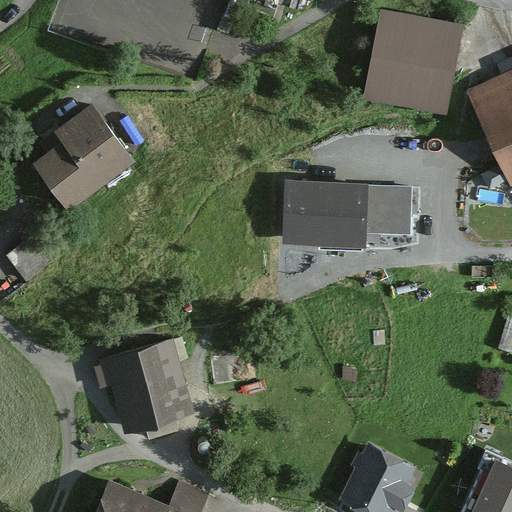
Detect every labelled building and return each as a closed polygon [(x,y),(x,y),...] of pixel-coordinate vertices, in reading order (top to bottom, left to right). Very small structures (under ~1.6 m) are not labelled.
[(447,31),(367,19),(356,99),(436,110),(447,31)] [(502,186),(511,181),(511,84),(466,105),(502,186)] [(58,139),(31,159),(63,201),(123,156),(82,102),(49,127),(58,139)] [(412,231),(413,181),(369,180),(369,177),(285,174),(283,238),(365,241),(365,230),(412,231)] [(30,238),(11,252),(29,277),(48,262),(30,238)] [(511,320),(502,347),(511,350),(511,320)] [(168,347),(109,359),(120,417),(180,405),(168,347)] [(382,511),(403,470),(360,449),(329,511),(382,511)] [(469,511),(511,511),(511,459),(497,453),(469,511)] [(103,479),(87,511),(193,511),(202,492),(174,479),(162,506),(103,479)]
